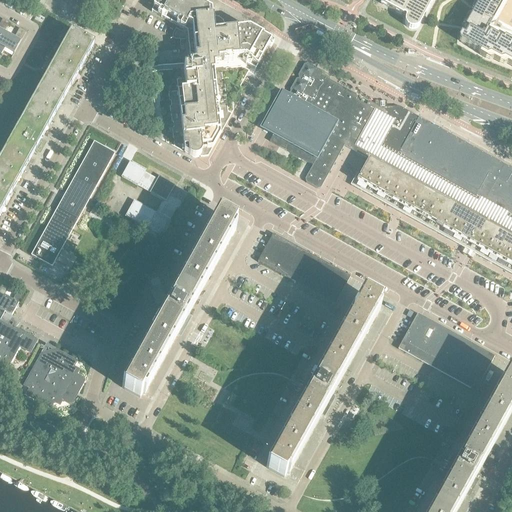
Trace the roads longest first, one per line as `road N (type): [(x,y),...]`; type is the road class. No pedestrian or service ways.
road 1 (residential): [(142,435),(89,404),(108,323),(1,264)]
road 2 (residential): [(142,435),(265,216)]
road 3 (residential): [(287,511),(407,294)]
road 4 (tertiary): [(295,21),(511,126)]
road 5 (tertiary): [(511,102),(405,62),(303,9)]
road 6 (residential): [(210,181),(295,21)]
road 7 (residential): [(1,264),(84,111)]
road 8 (residential): [(407,294),(265,216)]
road 9 (residential): [(281,511),(142,435)]
road 10 (residential): [(210,181),(84,111)]
road 11 (residential): [(84,111),(144,0)]
